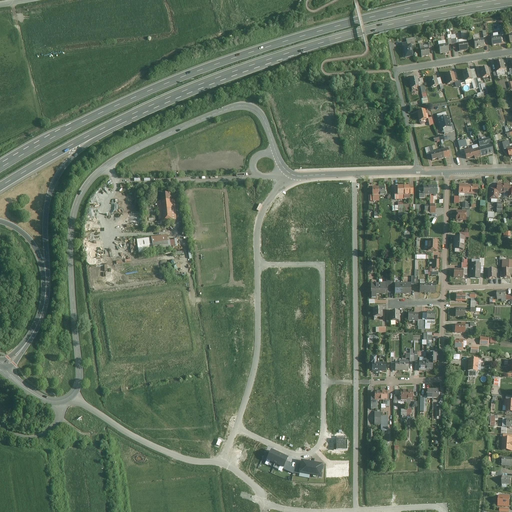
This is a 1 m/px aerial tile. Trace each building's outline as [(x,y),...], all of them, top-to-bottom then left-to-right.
[(491,46),(502,44),(501,37),(490,38),(491,46)] [(400,44),(403,59),(413,57),(410,46),(414,45),(413,38),(405,40),(406,43),(400,44)] [(474,49),(484,47),(483,40),(473,41),(474,49)] [(459,51),(468,50),(466,42),(457,43),(459,51)] [(439,54),(449,53),(447,44),(438,46),(439,54)] [(420,57),(429,56),(428,48),(423,49),(423,47),(419,48),(420,57)] [(505,71),(503,62),(494,64),(496,73),(493,73),(494,79),(498,78),(498,76),(505,74),(504,71),(505,71)] [(490,77),(487,68),(479,71),(482,79),(490,77)] [(472,80),(470,71),(462,73),(464,82),(472,80)] [(455,83),(453,74),(444,76),(446,85),(455,83)] [(418,87),(416,78),(409,80),(411,89),(418,87)] [(438,86),(436,78),(427,80),(429,88),(438,86)] [(425,115),(424,111),(416,113),(418,122),(427,120),(427,115),(425,115)] [(436,120),(439,131),(443,130),(451,128),(451,126),(448,117),(436,120)] [(451,126),(451,128),(443,130),(444,134),(454,132),(452,125),(451,126)] [(493,155),(491,146),(487,147),(487,146),(490,145),(489,139),(478,142),(479,148),(481,147),(481,148),(478,149),(480,158),(493,155)] [(511,157),(511,148),(510,149),(508,142),(502,143),(504,151),(507,150),(509,159),(511,157)] [(447,149),(441,151),(443,160),(449,158),(447,149)] [(480,158),(478,149),(472,151),(472,150),(463,152),(465,160),(473,159),(474,160),(480,158)] [(443,160),(441,151),(429,154),(432,162),(437,160),(437,161),(443,160)] [(471,194),(471,184),(459,183),(459,193),(471,194)] [(504,184),(503,193),(509,193),(509,197),(511,196),(511,187),(510,188),(510,185),(504,184)] [(404,199),(403,185),(395,185),(395,199),(404,199)] [(410,185),(403,185),(404,199),(410,198),(410,195),(413,195),(413,187),(410,187),(410,185)] [(430,194),(430,185),(424,185),(424,189),(420,189),(420,199),(426,199),(425,194),(430,194)] [(491,189),(490,199),(498,200),(499,193),(497,193),(497,189),(491,189)] [(171,201),(170,193),(160,194),(160,201),(157,202),(159,222),(177,220),(175,200),(171,201)] [(467,210),(457,210),(456,220),(466,220),(467,210)] [(178,240),(169,241),(168,235),(153,237),(154,249),(161,248),(161,249),(179,247),(178,240)] [(465,250),(465,236),(454,236),(454,249),(465,250)] [(153,251),(150,238),(137,240),(139,253),(153,251)] [(438,251),(438,240),(428,240),(428,251),(438,251)] [(173,257),(171,257),(172,264),(185,263),(184,252),(172,253),(173,257)] [(511,260),(502,260),(503,269),(504,269),(504,272),(504,278),(511,278),(511,274),(511,260)] [(481,266),(481,263),(480,263),(471,263),(470,278),(480,279),(481,266)] [(463,269),(454,269),(454,278),(463,278),(463,269)] [(497,279),(497,269),(488,270),(488,279),(497,279)] [(379,295),(379,283),(371,283),(371,299),(376,299),(376,295),(379,295)] [(387,292),(387,283),(379,283),(379,295),(387,295),(387,292)] [(403,294),(403,283),(395,283),(395,292),(395,294),(403,294)] [(411,284),(411,283),(403,283),(403,294),(411,294),(411,284)] [(428,293),(428,284),(420,284),(419,293),(428,293)] [(436,284),(428,284),(428,293),(436,293),(436,284)] [(506,291),(497,291),(498,299),(507,299),(506,296),(506,291)] [(466,294),(456,293),(456,301),(465,302),(466,294)] [(383,317),(382,308),(372,309),(373,318),(383,317)] [(456,309),(456,317),(465,317),(465,308),(459,308),(459,309),(456,309)] [(400,321),(400,311),(389,312),(390,316),(390,321),(400,321)] [(435,321),(435,312),(426,312),(426,320),(426,321),(435,321)] [(418,320),(418,313),(408,313),(408,321),(418,322),(418,320)] [(455,325),(455,333),(465,333),(466,323),(461,322),(461,325),(455,325)] [(369,343),(374,343),(374,340),(379,339),(378,335),(369,336),(369,343)] [(489,338),(480,337),(480,345),(489,346),(489,338)] [(463,350),(463,339),(459,339),(459,341),(455,341),(454,348),(458,348),(458,350),(463,350)] [(429,360),(426,360),(426,372),(429,372),(429,370),(433,370),(433,363),(437,363),(437,354),(429,354),(429,360)] [(379,372),(379,363),(376,363),(376,357),(370,357),(370,364),(372,364),(372,372),(379,372)] [(478,372),(479,360),(469,359),(468,371),(469,371),(469,376),(476,377),(476,372),(478,372)] [(381,401),(381,391),(371,391),(371,410),(378,410),(378,401),(381,401)] [(388,394),(388,391),(381,391),(381,401),(383,401),(383,405),(388,405),(388,402),(389,402),(389,394),(388,394)] [(311,423),(313,415),(302,412),(300,420),(302,421),(300,431),(311,434),(314,424),(311,423)] [(511,427),(511,419),(504,419),(503,427),(511,427)] [(347,438),(336,438),(336,449),(347,449),(347,438)] [(502,451),(511,451),(511,438),(503,438),(502,451)] [(266,459),(275,462),(279,452),(271,449),(266,459)] [(288,456),(279,452),(275,462),(283,466),(288,456)] [(511,458),(503,458),(502,466),(511,466),(511,458)] [(296,472),(304,473),(306,461),(298,459),(296,472)] [(304,473),(312,474),(314,462),(306,461),(304,473)] [(323,463),(314,462),(312,474),(321,476),(323,463)] [(346,463),(331,464),(331,474),(347,474),(346,463)] [(511,478),(503,478),(502,486),(511,486),(511,478)] [(511,497),(499,496),(498,507),(511,508),(511,497)]
